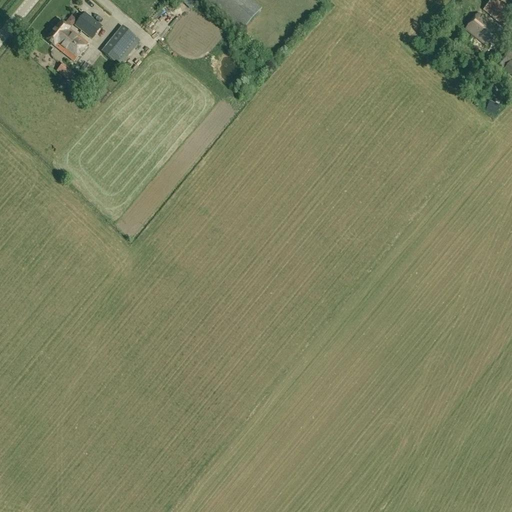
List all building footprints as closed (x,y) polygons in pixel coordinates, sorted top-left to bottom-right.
[(220,0),(202,0),(205,2),(204,3),(240,35),(249,25),(220,0)] [(511,14),(511,13),(495,0),(491,0),(483,11),(490,17),(487,22),(478,15),(466,30),(487,47),(499,32),(492,26),(496,22),(502,27),(511,14)] [(102,28),(85,14),(75,27),(92,40),(102,28)] [(74,63),(88,45),(69,30),(70,30),(62,23),(47,42),(55,48),(74,63)] [(102,54),(114,63),(134,37),(123,28),(102,54)] [(511,59),(511,47),(511,46),(497,63),(505,69),(511,59)]
